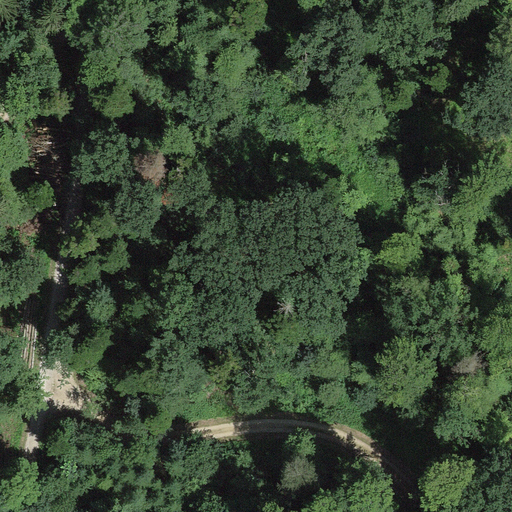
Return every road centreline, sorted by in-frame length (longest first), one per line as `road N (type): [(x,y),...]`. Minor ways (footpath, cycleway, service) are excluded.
road 1 (track): [(20,511),(55,366),(93,93),(94,10)]
road 2 (track): [(55,366),(89,414),(142,439),(213,438),(309,421),(344,433),(371,452),(418,511)]
road 3 (track): [(0,155),(34,117),(94,10)]
road 4 (track): [(248,0),(295,115)]
